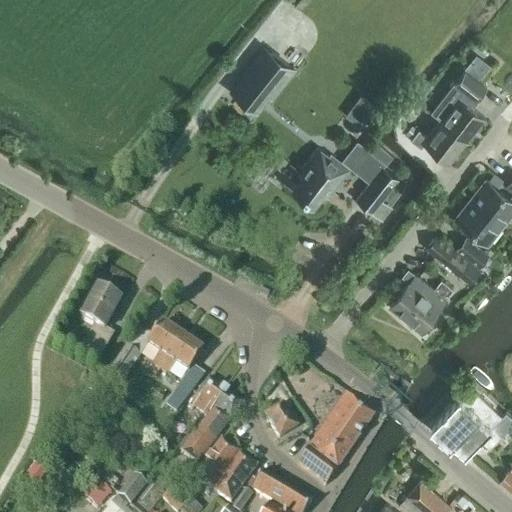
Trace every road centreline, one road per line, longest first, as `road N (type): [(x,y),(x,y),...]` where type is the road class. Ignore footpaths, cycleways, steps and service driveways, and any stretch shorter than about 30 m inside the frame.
road 1 (tertiary): [(250,308),(0,168)]
road 2 (unclassified): [(320,355),(484,150)]
road 3 (tertiary): [(511,510),(320,355)]
road 4 (unclassified): [(316,511),(323,501),(264,463),(245,413),(250,308)]
